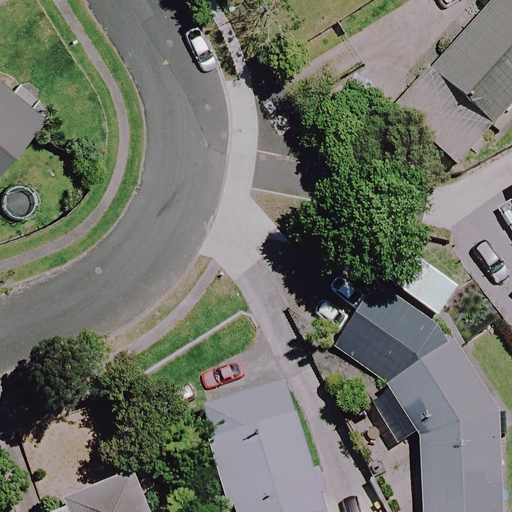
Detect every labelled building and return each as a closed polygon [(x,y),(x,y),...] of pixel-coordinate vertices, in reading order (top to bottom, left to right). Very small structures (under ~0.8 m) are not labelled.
[(511,0),(504,0),(434,78),(396,120),(454,172),(494,128),(511,107),(511,0)] [(0,87),(0,172),(42,123),(31,114),(39,106),(13,84),(6,93),(0,87)] [(355,426),(370,447),(384,437),(394,452),(413,439),(416,444),(420,511),(498,511),(501,410),(438,334),(377,290),(340,342),(394,400),(355,426)] [(209,405),(282,381),(269,343),(197,367),(209,405)] [(325,511),(323,501),(296,423),(213,451),(233,511),(325,511)] [(144,511),(132,479),(64,506),(66,511),(65,511),(144,511)]
